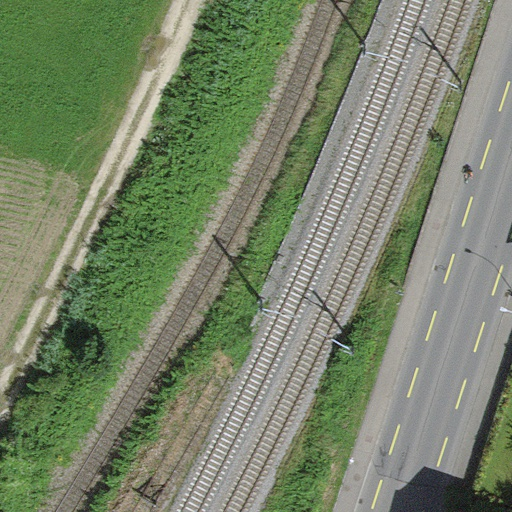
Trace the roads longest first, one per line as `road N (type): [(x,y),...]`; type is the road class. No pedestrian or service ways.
road 1 (track): [(197,0),(166,90),(0,434)]
road 2 (primary): [(511,160),(399,511)]
